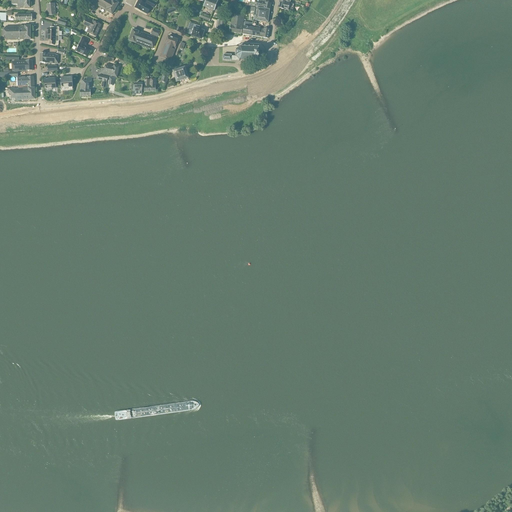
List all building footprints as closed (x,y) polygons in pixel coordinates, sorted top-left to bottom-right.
[(112,15),(119,4),(112,0),(93,0),(92,3),(106,11),(112,15)] [(150,0),(147,0),(145,3),(139,0),(135,8),(148,15),(152,7),(154,8),(154,7),(156,8),(158,5),(156,4),(156,3),(150,0)] [(218,1),(215,0),(206,0),(206,2),(205,2),(204,7),(215,11),(215,9),(218,11),(219,7),(216,6),(218,1)] [(249,6),(251,6),(270,10),(271,4),(266,3),(266,0),(264,0),(261,0),(261,1),(256,0),(255,0),(252,0),(252,2),(250,2),(249,6)] [(292,12),(294,4),(280,1),(278,8),(292,12)] [(48,16),(56,15),(55,4),(47,4),(48,16)] [(257,8),(256,21),(268,22),(270,10),(257,8)] [(242,34),(245,16),(240,15),(240,18),(233,17),(233,23),(231,23),(230,32),(242,34)] [(96,36),(101,25),(93,21),(93,22),(86,19),(84,25),(88,27),(88,26),(90,28),(88,33),(96,36)] [(245,22),(244,26),(244,27),(243,34),(249,35),(249,36),(251,36),(253,24),(245,22)] [(253,24),(251,36),(253,36),(259,37),(260,29),(261,27),(256,27),(257,22),(254,22),(253,24)] [(193,28),(195,29),(192,36),(201,39),(202,38),(203,38),(203,36),(203,35),(204,32),(199,30),(200,26),(194,24),(193,28)] [(7,40),(31,39),(31,26),(6,27),(7,40)] [(45,30),(45,36),(53,36),(59,36),(59,31),(59,28),(52,27),(51,31),(45,30)] [(161,32),(153,29),(151,35),(159,38),(161,32)] [(260,29),(259,37),(268,38),(270,30),(263,29),(263,30),(260,29)] [(150,49),(154,37),(143,33),(143,34),(133,30),(130,40),(139,44),(139,45),(150,49)] [(53,36),(45,36),(45,41),(51,41),(51,45),(58,45),(58,42),(59,42),(59,36),(53,36)] [(178,40),(169,36),(165,46),(164,46),(160,57),(171,61),(176,47),(175,47),(178,40)] [(76,49),(77,49),(77,51),(87,56),(91,49),(85,46),(86,43),(87,43),(89,39),(83,37),(79,46),(78,45),(76,49)] [(224,60),(231,60),(239,61),(240,60),(244,61),(258,61),(258,57),(259,57),(259,52),(259,47),(244,47),(244,44),(241,44),(241,47),(240,47),(236,50),(236,56),(231,56),(231,55),(224,54),(224,60)] [(58,64),(59,59),(55,59),(56,54),(41,53),(40,63),(58,64)] [(32,61),(14,61),(15,72),(33,71),(32,61)] [(117,77),(120,67),(108,64),(105,70),(102,68),(100,71),(100,73),(117,77)] [(177,83),(188,79),(185,68),(173,72),(177,83)] [(160,81),(167,83),(170,73),(164,71),(160,81)] [(25,88),(34,87),(34,77),(18,78),(18,86),(25,86),(25,88)] [(62,88),(64,88),(64,89),(68,89),(68,88),(72,87),(72,77),(61,78),(62,88)] [(145,77),(145,80),(144,92),(156,91),(156,80),(149,80),(149,77),(145,77)] [(45,89),(48,89),(49,90),(52,90),(52,89),(56,88),(55,78),(45,79),(45,89)] [(81,83),(80,96),(91,96),(91,90),(92,79),(88,79),(87,79),(87,84),(81,83)] [(134,84),(134,89),(134,94),(142,94),(142,84),(134,84)] [(15,101),(35,99),(35,88),(9,89),(10,98),(15,97),(15,101)]
